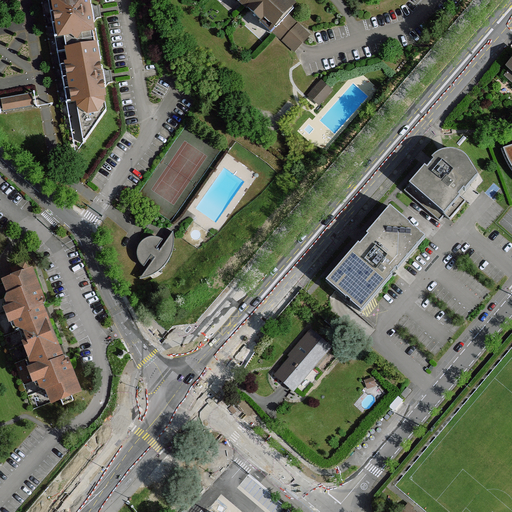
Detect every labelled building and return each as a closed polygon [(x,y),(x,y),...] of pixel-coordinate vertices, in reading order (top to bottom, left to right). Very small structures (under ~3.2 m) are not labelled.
[(43,0),(73,156),(108,111),(102,80),(89,15),(86,0),(43,0)] [(239,0),(262,21),(265,18),(275,27),(272,30),(293,50),(301,41),(303,42),(309,36),(286,15),(293,8),(284,0),(239,0)] [(270,33),(272,30),(275,27),(265,18),(262,21),(260,23),(270,33)] [(294,51),(303,42),(301,41),(293,50),(294,51)] [(310,95),(319,103),(331,90),(321,82),(310,95)] [(4,109),(38,106),(37,92),(3,96),(4,109)] [(511,146),(503,150),(507,160),(511,168),(511,146)] [(425,168),(404,192),(440,222),(445,217),(450,221),(466,203),(459,197),(464,191),(463,191),(472,180),(475,177),(466,163),(465,161),(463,160),(461,158),(459,157),(458,156),(457,155),(455,155),(453,154),(450,154),(447,155),(444,155),(442,156),(440,156),(439,157),(434,161),(427,170),(425,168)] [(358,247),(326,283),(340,295),(362,314),(393,278),(391,277),(397,270),(398,271),(426,239),(390,209),(366,236),(368,238),(359,248),(358,247)] [(154,259),(147,269),(154,274),(157,272),(164,266),(166,263),(169,259),(173,252),(174,245),(174,239),(173,232),(159,251),(156,249),(163,240),(161,238),(158,237),(155,236),(153,236),(147,237),(142,240),(141,242),(139,244),(137,251),(137,254),(137,257),(139,262),(143,266),(151,256),(154,259)] [(56,347),(46,321),(41,309),(40,308),(42,306),(43,305),(43,304),(42,302),(42,301),(41,300),(39,300),(37,300),(37,298),(41,296),(32,273),(30,273),(25,263),(12,268),(16,279),(9,282),(0,285),(0,327),(32,410),(60,399),(63,406),(74,402),(71,394),(78,392),(69,367),(65,369),(65,368),(67,366),(67,364),(67,363),(67,362),(65,360),(63,360),(62,360),(61,359),(60,358),(56,347)] [(154,274),(147,269),(140,279),(145,278),(149,276),(154,274)] [(47,307),(41,309),(46,321),(51,319),(49,313),(47,307)] [(288,356),(290,357),(274,375),(284,383),(288,386),(292,390),(294,392),(333,346),(311,328),(288,356)] [(62,345),(56,347),(60,358),(66,356),(64,351),(62,345)] [(367,386),(368,389),(377,386),(376,383),(374,378),(365,381),(367,386)] [(408,389),(402,396),(406,399),(412,392),(408,389)]
